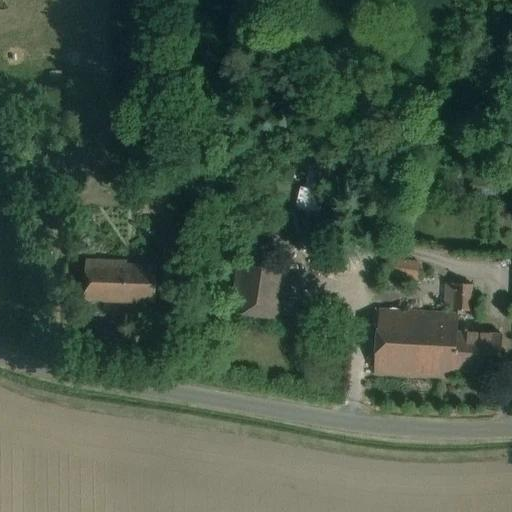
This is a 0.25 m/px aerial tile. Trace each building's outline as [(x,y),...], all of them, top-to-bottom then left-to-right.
[(158,57),(154,23),(132,26),(136,59),(158,57)] [(169,187),(167,86),(137,86),(140,188),(169,187)] [(170,248),(176,193),(163,191),(162,198),(135,195),(134,212),(161,215),(158,247),(170,248)] [(415,279),(418,262),(386,257),(383,275),(415,279)] [(122,263),(83,263),(82,303),(152,304),(152,267),(122,267),(122,263)] [(239,264),(234,292),(231,312),(280,319),(282,303),(272,301),(277,270),(239,264)] [(469,311),(471,284),(444,283),(443,309),(469,311)] [(499,373),(500,353),(501,335),(456,332),(457,315),(378,310),(375,354),(374,374),(454,378),(454,371),(499,373)]
